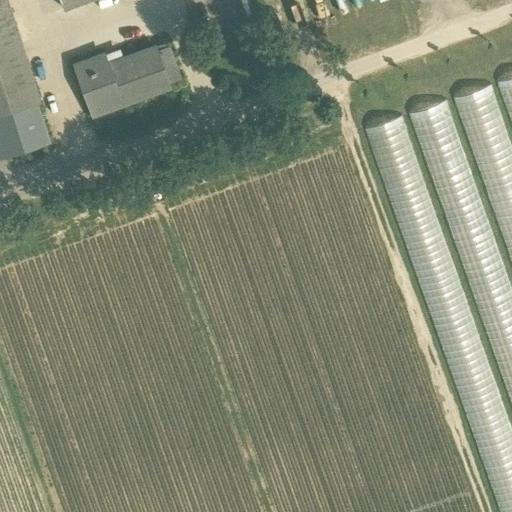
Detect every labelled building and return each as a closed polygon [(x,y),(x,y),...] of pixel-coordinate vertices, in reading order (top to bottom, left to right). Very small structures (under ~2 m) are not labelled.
[(0,0),(0,157),(56,139),(8,0),(0,0)] [(62,0),(66,8),(88,0),(62,0)] [(395,0),(240,0),(223,6),(250,80),(404,25),(395,0)] [(181,77),(169,45),(158,49),(170,81),(181,77)] [(156,46),(109,64),(105,53),(76,63),(95,113),(171,85),(170,81),(158,49),(156,46)] [(511,75),(497,81),(503,95),(511,90),(511,75)] [(455,93),(461,116),(497,109),(491,85),(455,93)] [(438,129),(454,125),(447,100),(411,110),(415,125),(436,120),(438,129)] [(374,151),(410,142),(403,115),(368,124),(374,151)]
